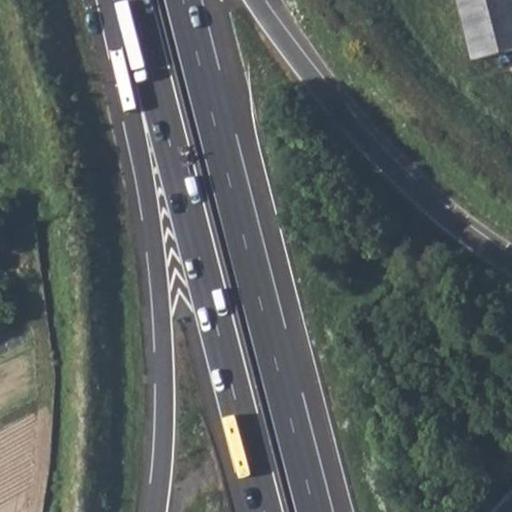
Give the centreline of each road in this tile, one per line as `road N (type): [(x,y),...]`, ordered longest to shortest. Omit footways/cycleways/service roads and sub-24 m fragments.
road 1 (motorway): [(315,511),(184,0)]
road 2 (motorway): [(145,48),(265,511)]
road 3 (motorway): [(145,48),(127,82),(159,272),(164,420),(156,511)]
road 4 (motorway): [(511,262),(443,215),(378,154),(256,0)]
